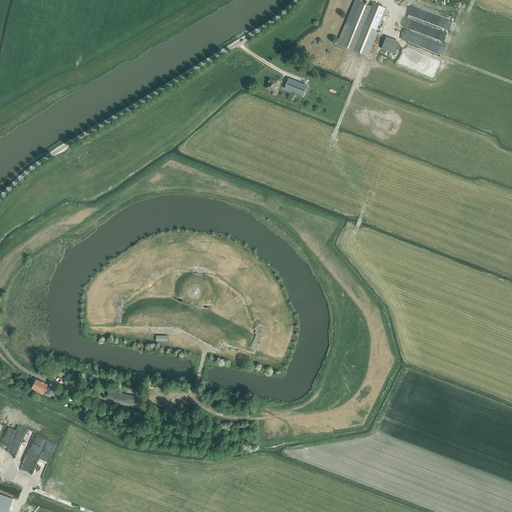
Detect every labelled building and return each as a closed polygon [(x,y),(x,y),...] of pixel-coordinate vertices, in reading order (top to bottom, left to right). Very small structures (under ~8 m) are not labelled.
[(366,0),(354,0),(337,43),(368,55),(387,8),(373,2),(371,6),(365,4),(366,0)] [(447,27),(450,19),(431,13),(432,12),(411,5),(409,8),(409,10),(408,13),(408,15),(414,17),(414,22),(415,18),(417,19),(420,19),(421,19),(429,19),(429,23),(437,26),(432,25),(430,25),(421,24),(426,26),(426,34),(438,39),(438,35),(443,35),(443,30),(432,27),(447,27)] [(403,25),(413,30),(417,22),(407,17),(403,25)] [(400,42),(387,37),(382,50),(395,55),(400,42)] [(270,78),(270,80),(266,89),(277,92),(280,82),(270,78)] [(307,87),(301,85),(288,80),(285,89),(304,96),(307,87)] [(206,268),(194,266),(194,267),(193,272),(193,273),(205,275),(205,274),(205,271),(205,270),(206,268)] [(157,271),(151,276),(152,276),(153,279),(154,279),(160,275),(159,274),(158,272),(157,271)] [(194,287),(193,287),(192,287),(192,288),(191,289),(191,290),(190,291),(190,292),(190,293),(191,294),(191,295),(192,296),(193,296),(194,297),(195,297),(196,297),(197,296),(198,296),(199,295),(200,294),(200,293),(200,292),(200,291),(200,290),(199,289),(199,288),(198,288),(197,287),(196,287),(195,287),(194,287)] [(167,319),(139,319),(139,323),(135,323),(125,323),(121,323),(121,310),(121,309),(122,309),(123,308),(124,308),(125,307),(125,306),(125,305),(125,304),(125,303),(125,302),(125,301),(124,300),(123,299),(122,298),(121,298),(120,298),(119,298),(117,298),(116,298),(115,299),(115,300),(114,301),(114,302),(113,303),(113,304),(114,305),(114,306),(115,307),(116,308),(117,309),(117,310),(116,320),(116,321),(116,327),(173,328),(173,330),(174,332),(175,332),(177,333),(179,333),(180,333),(182,332),(183,331),(220,352),(223,345),(255,354),(260,338),(261,338),(262,337),(263,336),(264,336),(265,335),(265,334),(265,332),(265,331),(265,330),(265,329),(264,328),(263,327),(262,326),(261,326),(260,326),(259,326),(257,326),(256,326),(255,327),(254,328),(254,329),(253,330),(253,331),(253,332),(253,333),(254,334),(254,335),(255,336),(255,338),(251,349),(244,347),(221,340),(216,348),(167,319)] [(153,344),(167,347),(170,337),(155,334),(153,344)] [(37,379),(37,380),(32,389),(45,395),(46,393),(51,395),(54,389),(50,387),(48,389),(46,388),(48,385),(37,379)] [(133,383),(133,385),(156,390),(157,390),(157,391),(160,392),(161,388),(156,387),(156,388),(133,383)] [(123,402),(125,394),(109,390),(107,399),(123,402)] [(125,394),(123,402),(142,406),(143,398),(125,394)] [(0,511),(8,511),(13,499),(0,493),(0,511)]
